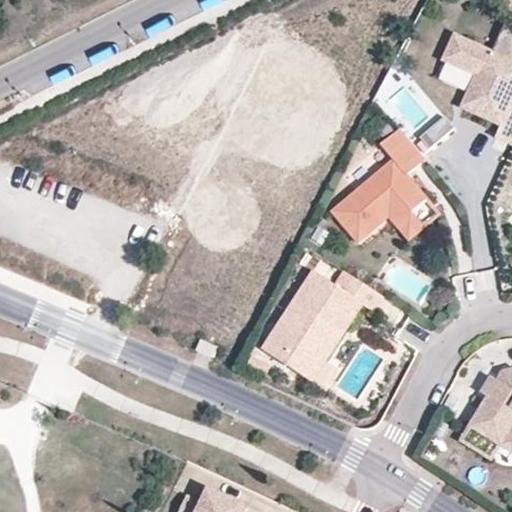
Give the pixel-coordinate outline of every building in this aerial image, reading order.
[(477,84),(474,82),(462,108),(502,127),(496,139),(511,146),(511,61),(456,35),(443,61),(476,76),(479,78),(477,84)] [(408,174),(426,159),(401,128),(382,143),(394,159),(333,210),(359,241),(390,216),(397,224),(413,211),(428,198),(408,174)] [(413,211),(397,224),(410,239),(426,226),(413,211)] [(385,296),(346,270),(337,283),(316,269),(264,347),(314,380),(328,360),(315,351),(352,295),(365,303),(376,310),(385,296)] [(315,351),(328,360),(365,303),(352,295),(315,351)] [(198,346),(215,355),(220,346),(203,337),(198,346)] [(511,368),(506,369),(500,379),(509,384),(511,383),(511,368)] [(511,383),(509,384),(500,379),(494,375),(484,391),(491,396),(473,425),(502,443),(509,432),(511,433),(511,383)] [(502,443),(473,425),(464,439),(494,457),(502,443)] [(511,433),(509,432),(502,443),(511,448),(511,433)] [(188,494),(179,511),(244,511),(248,505),(209,488),(203,501),(188,494)]
